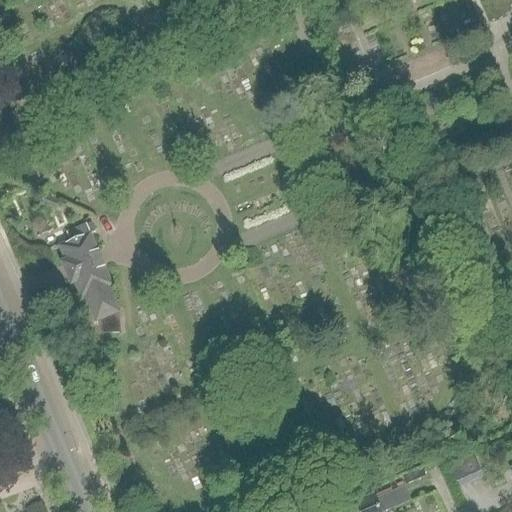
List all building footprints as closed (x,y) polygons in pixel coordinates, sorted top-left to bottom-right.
[(56,202),(39,196),(35,207),(52,213),(56,202)] [(100,264),(85,226),(66,234),(70,244),(58,248),(64,264),(62,265),(67,277),(70,284),(72,283),(78,299),(82,297),(93,321),(114,311),(104,288),(109,286),(100,264)] [(500,452),(496,443),(481,449),(484,458),(500,452)] [(449,464),(458,486),(483,476),(474,454),(449,464)] [(381,511),(409,500),(403,486),(374,498),(373,496),(354,504),(357,511),(381,511)]
